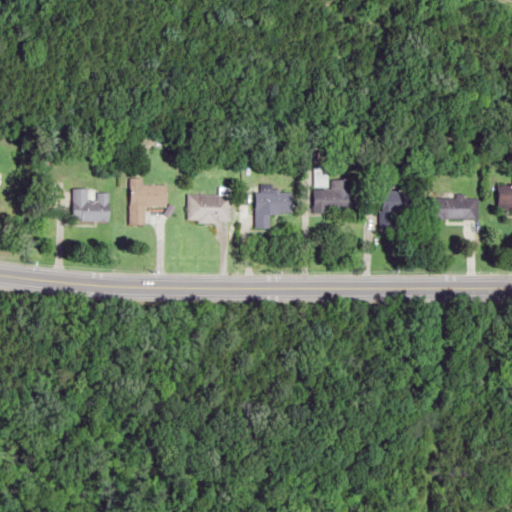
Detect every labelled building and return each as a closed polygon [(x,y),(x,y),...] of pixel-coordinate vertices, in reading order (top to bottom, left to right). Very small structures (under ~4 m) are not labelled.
[(106,220),(106,189),(81,189),(81,176),(77,176),(77,184),(69,184),(69,220),(106,220)] [(127,225),(141,225),(141,206),(163,206),(164,185),(140,184),(140,178),(128,178),(127,225)] [(349,210),(349,179),(328,179),(328,187),(309,188),(309,211),(349,210)] [(290,190),(252,190),(252,226),(263,226),(263,213),(290,213),(290,190)] [(377,226),(393,226),(393,217),(413,217),(413,192),(377,192),(377,226)] [(511,212),(511,192),(496,193),(496,213),(511,212)] [(228,220),(228,194),(184,194),(184,220),(228,220)] [(426,197),(426,219),(474,219),(474,197),(426,197)]
